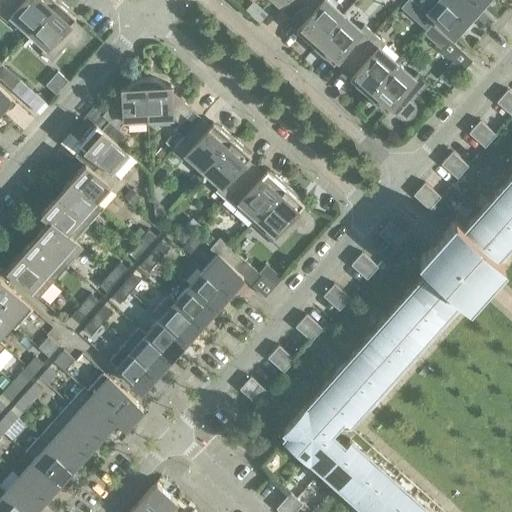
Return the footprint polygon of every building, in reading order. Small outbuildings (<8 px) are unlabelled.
[(6,0),(0,7),(0,14),(7,20),(11,15),(28,30),(54,0),(6,0)] [(69,8),(60,0),(54,0),(28,30),(45,45),(40,50),(51,60),(68,41),(71,43),(76,44),(80,42),(83,39),(84,35),(83,30),(81,27),(72,19),(75,15),(68,9),(69,8)] [(270,0),(290,17),(304,0),(270,0)] [(304,0),(290,17),(298,25),(296,28),(302,34),(301,36),(313,46),(342,13),(327,0),(304,0)] [(467,16),(449,0),(422,0),(420,4),(452,32),(467,16)] [(480,0),(449,0),(467,16),(480,0)] [(342,13),(313,46),(324,56),(326,55),(333,61),(335,58),(344,65),(373,32),(363,23),(359,28),(342,13)] [(442,48),(450,39),(431,22),(422,31),(442,48)] [(373,32),(344,65),(352,73),(349,76),(356,82),(355,84),(366,94),(396,61),(379,46),(384,41),(373,32)] [(0,61),(0,77),(11,88),(19,78),(0,61)] [(396,61),(366,94),(378,105),(379,103),(386,109),(389,106),(398,114),(402,116),(406,116),(410,115),(413,111),(414,107),(414,103),(411,99),(428,81),(417,71),(412,76),(396,61)] [(55,92),(68,78),(57,68),(44,82),(55,92)] [(108,120),(101,127),(120,145),(128,136),(116,125),(122,118),(147,117),(146,75),(143,75),(138,76),(133,79),(129,82),(125,86),(121,86),(121,97),(116,97),(101,113),(108,120)] [(151,75),(146,75),(147,117),(172,116),(179,122),(175,127),(184,135),(201,116),(176,94),(171,94),(170,83),(165,83),(162,80),(157,77),(151,75)] [(0,106),(10,95),(0,85),(0,106)] [(511,91),(508,88),(502,94),(511,102),(511,91)] [(511,114),(511,102),(502,94),(496,100),(511,114)] [(184,135),(171,149),(182,159),(186,154),(203,169),(233,135),(221,125),(219,126),(212,120),(210,123),(201,116),(184,135)] [(495,133),(480,119),(474,125),(490,139),(495,133)] [(119,176),(135,159),(120,145),(101,127),(101,128),(94,122),(83,134),(85,135),(79,142),(82,145),(74,154),(84,163),(93,171),(101,162),(111,170),(118,177),(119,176)] [(490,139),(474,125),(469,132),(484,145),(490,139)] [(233,135),(203,169),(219,183),(215,188),(225,197),(255,164),(247,157),(249,154),(243,147),(244,146),(233,135)] [(468,164),(452,150),(447,156),(447,157),(462,170),(468,164)] [(462,170),(447,157),(447,156),(441,163),(456,176),(462,170)] [(125,181),(119,176),(118,177),(111,170),(101,162),(93,171),(84,163),(70,178),(102,207),(103,206),(96,200),(108,186),(115,192),(125,181)] [(252,222),(286,183),(274,173),(273,175),(266,168),(263,172),(255,164),(225,197),(252,222)] [(102,207),(70,178),(55,194),(88,223),(102,207)] [(511,186),(505,180),(491,196),(511,214),(511,186)] [(440,195),(424,181),(419,187),(434,201),(440,195)] [(311,225),(312,221),(312,216),(309,213),(300,205),(303,202),(296,195),(298,194),(286,183),(252,222),(279,246),(296,227),(300,229),(304,230),(308,228),(311,225)] [(434,201),(419,187),(413,193),(429,207),(434,201)] [(88,223),(55,194),(41,211),(49,219),(50,218),(73,239),(74,238),(88,223)] [(511,235),(511,214),(491,196),(477,211),(508,239),(511,235)] [(508,239),(477,211),(464,226),(463,227),(494,255),(508,239)] [(494,255),(463,227),(464,226),(454,217),(441,232),(443,234),(447,229),(486,264),(494,255)] [(50,218),(49,219),(35,235),(68,263),(83,246),(74,238),(73,239),(50,218)] [(405,234),(389,220),(384,226),(400,240),(405,234)] [(400,240),(384,226),(378,232),(394,246),(400,240)] [(146,246),(156,234),(148,227),(138,239),(146,246)] [(443,234),(441,232),(436,237),(431,243),(433,245),(429,250),(468,285),(478,274),(486,264),(447,229),(443,234)] [(190,252),(201,239),(194,232),(182,245),(190,252)] [(68,263),(35,235),(21,251),(53,280),(68,263)] [(235,267),(242,257),(219,236),(209,246),(216,253),(202,268),(227,290),(242,274),(235,267)] [(158,258),(169,246),(161,238),(150,250),(158,258)] [(135,258),(146,246),(138,239),(127,251),(135,258)] [(468,285),(429,250),(433,245),(431,243),(418,258),(428,267),(428,266),(460,293),(468,285)] [(148,270),(158,258),(150,250),(140,262),(148,270)] [(53,280),(21,251),(6,267),(38,296),(53,280)] [(377,265),(362,251),(356,257),(372,271),(377,265)] [(252,284),(261,273),(242,257),(235,267),(242,274),(252,284)] [(372,271),(356,257),(350,263),(366,277),(372,271)] [(117,278),(127,266),(120,259),(109,271),(117,278)] [(428,266),(428,267),(415,281),(446,309),(460,293),(428,266)] [(227,290),(202,268),(188,284),(213,306),(227,290)] [(106,290),(117,278),(109,271),(98,283),(106,290)] [(130,290),(140,278),(132,271),(121,283),(130,290)] [(32,307),(0,278),(0,311),(15,326),(32,307)] [(446,309),(415,281),(401,296),(432,325),(446,309)] [(350,296),(334,282),(328,288),(344,302),(350,296)] [(119,302),(130,290),(121,283),(111,294),(119,302)] [(213,306),(188,284),(174,299),(167,293),(166,294),(199,323),(213,306)] [(344,302),(328,288),(322,294),(338,308),(344,302)] [(88,311),(99,299),(91,292),(80,303),(88,311)] [(199,323),(166,294),(152,310),(184,339),(199,323)] [(432,325),(401,296),(387,312),(418,340),(432,325)] [(77,322),(88,311),(80,303),(69,315),(77,322)] [(101,322),(112,310),(103,303),(93,315),(101,322)] [(184,339),(152,310),(151,311),(158,317),(145,332),(170,355),(184,339)] [(15,326),(0,311),(0,340),(4,345),(5,345),(0,340),(0,332),(9,322),(14,327),(15,326)] [(418,340),(387,312),(373,328),(404,356),(418,340)] [(306,313),(301,319),(317,333),(322,327),(306,313)] [(90,334),(101,322),(93,315),(82,327),(90,334)] [(317,333),(301,319),(295,325),(311,339),(317,333)] [(170,355),(145,332),(137,326),(123,342),(155,371),(170,355)] [(404,356),(373,328),(359,343),(391,371),(404,356)] [(37,346),(48,355),(58,344),(47,334),(37,346)] [(155,371),(123,342),(108,359),(140,387),(155,371)] [(391,371),(359,343),(345,359),(377,387),(391,371)] [(278,344),(273,350),(289,364),(294,358),(278,344)] [(74,358),(63,348),(53,360),(63,369),(74,358)] [(289,364),(273,350),(267,356),(283,370),(289,364)] [(34,371),(41,363),(33,356),(26,364),(34,371)] [(377,387),(345,359),(331,374),(363,402),(377,387)] [(47,366),(38,376),(46,383),(55,373),(47,366)] [(142,406),(103,370),(87,389),(83,385),(83,386),(125,424),(142,406)] [(28,378),(20,371),(12,380),(19,387),(28,378)] [(363,402),(331,374),(318,390),(349,418),(363,402)] [(239,387),(248,395),(259,383),(250,375),(239,387)] [(19,387),(12,380),(3,390),(11,397),(19,387)] [(40,389),(32,382),(24,392),(32,399),(40,389)] [(248,395),(255,402),(266,389),(259,383),(248,395)] [(125,424),(83,386),(68,402),(102,432),(116,417),(124,425),(125,424)] [(349,418),(318,390),(306,402),(304,401),(302,403),(307,407),(294,421),(295,430),(329,428),(342,413),(348,419),(349,418)] [(23,408),(32,399),(24,392),(16,401),(23,408)] [(102,432),(68,402),(54,418),(88,448),(102,432)] [(11,422),(4,415),(0,418),(0,427),(3,431),(11,422)] [(88,448),(54,418),(39,434),(73,465),(88,448)] [(343,441),(329,428),(295,430),(295,439),(309,452),(305,456),(307,458),(309,456),(322,467),(350,436),(348,435),(343,441)] [(73,465),(39,434),(25,450),(59,481),(73,465)] [(365,450),(350,436),(322,467),(337,481),(365,450)] [(59,481),(25,450),(24,451),(33,459),(19,474),(44,497),(59,481)] [(381,464),(365,450),(337,481),(353,495),(381,464)] [(396,478),(381,464),(353,495),(368,509),(396,478)] [(19,474),(5,490),(29,511),(30,511),(44,497),(19,474)] [(393,511),(412,491),(396,478),(368,509),(371,511),(393,511)] [(156,480),(127,511),(162,511),(168,507),(176,498),(156,480)] [(29,511),(5,490),(0,496),(0,511),(29,511)] [(276,507),(282,511),(296,496),(290,491),(276,507)] [(421,511),(427,505),(412,491),(393,511),(421,511)] [(296,496),(282,511),(281,511),(293,511),(302,502),(296,496)]
